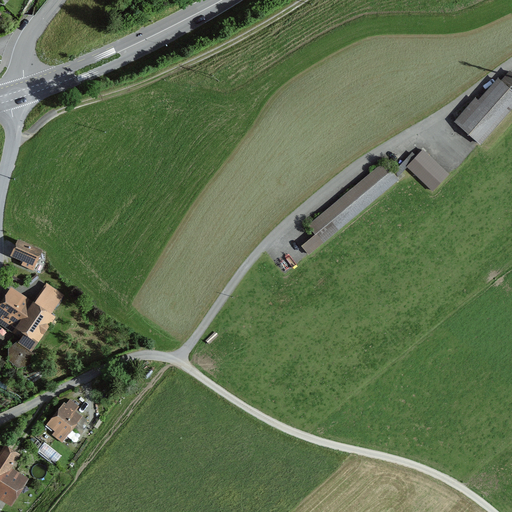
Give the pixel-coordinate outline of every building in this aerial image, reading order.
[(480,143),(511,105),(511,72),(502,83),(499,80),(478,104),(475,101),(456,122),(480,143)] [(407,166),(433,190),(448,174),(423,150),(407,166)] [(318,237),(304,248),(309,254),(398,179),(384,162),(308,225),(318,237)] [(24,260),(22,264),(33,269),(41,252),(19,241),(13,255),(24,260)] [(25,337),(21,342),(16,344),(11,348),(9,354),(11,359),(15,364),(20,366),(26,365),(31,361),(33,356),(33,350),(55,317),(50,314),(63,295),(48,285),(31,309),(25,304),(26,303),(11,292),(0,308),(0,326),(13,335),(16,331),(25,337)] [(68,429),(75,420),(77,422),(82,416),(75,411),(78,407),(70,400),(51,424),(59,430),(55,435),(62,441),(70,431),(68,429)] [(39,451),(58,462),(63,454),(45,443),(39,451)] [(0,511),(9,498),(10,499),(22,480),(6,470),(16,454),(6,447),(0,456),(0,455),(0,511)]
